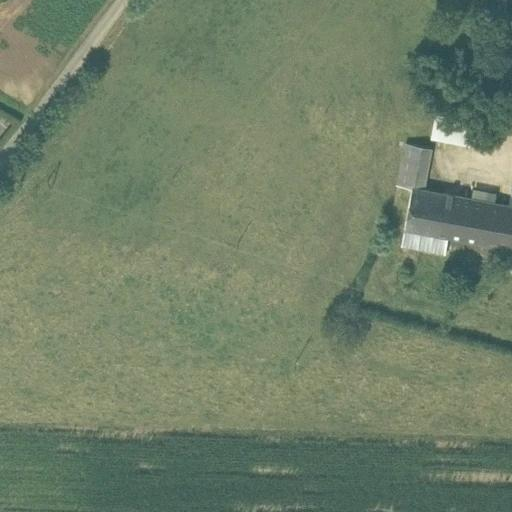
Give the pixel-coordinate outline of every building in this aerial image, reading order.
[(433,137),(474,142),(477,117),(436,112),(433,137)] [(430,147),(406,143),(398,183),(422,188),(430,147)] [(422,188),(398,183),(390,225),(405,228),(448,236),(452,216),(483,222),(487,200),(422,188)] [(511,204),(487,200),(483,222),(452,216),(448,236),(449,236),(449,237),(495,246),(495,245),(511,248),(511,204)] [(448,236),(405,228),(402,245),(446,253),(449,237),(449,236),(448,236)]
